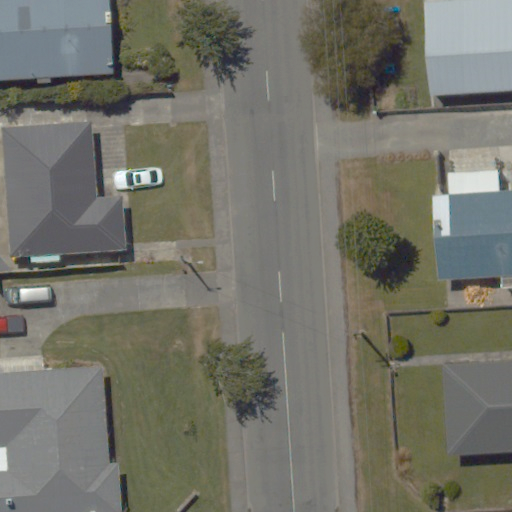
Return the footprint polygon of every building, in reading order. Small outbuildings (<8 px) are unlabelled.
[(103,0),(0,0),(0,82),(107,79),(103,0)] [(511,89),(511,0),(423,0),(428,94),(511,89)] [(90,127),(0,127),(0,137),(5,259),(126,254),(123,176),(92,177),(90,127)] [(511,188),(433,194),(440,282),(511,277),(511,188)] [(511,363),(446,367),(453,458),(511,453),(511,363)] [(0,511),(121,511),(119,458),(102,459),(97,364),(0,368),(0,511)]
